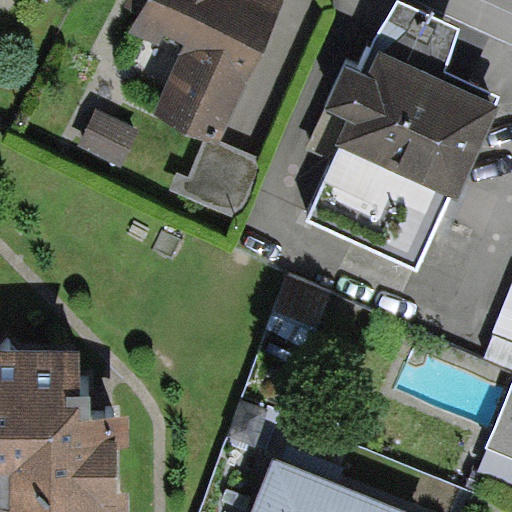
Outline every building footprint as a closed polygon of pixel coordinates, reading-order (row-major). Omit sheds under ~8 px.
[(218,116),(271,0),(145,0),(144,3),(195,26),(165,91),(218,116)] [(304,194),(427,244),(497,74),(374,24),(304,194)] [(88,138),(120,154),(134,126),(102,110),(88,138)] [(188,187),(237,207),(260,152),(211,132),(188,187)] [(511,282),(491,333),(511,341),(511,282)] [(0,511),(124,511),(124,409),(77,409),(77,351),(0,351),(0,511)] [(423,511),(429,499),(284,441),(255,511),(423,511)]
